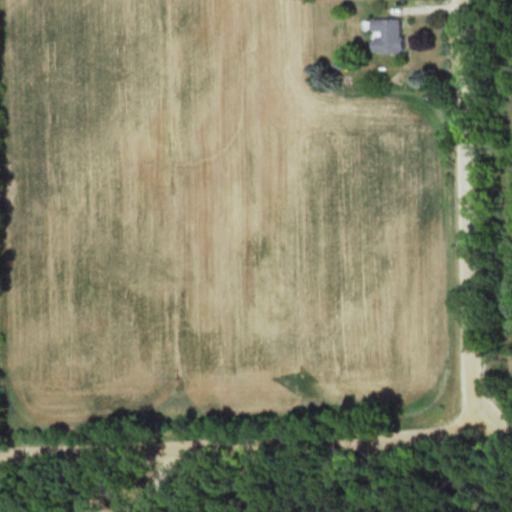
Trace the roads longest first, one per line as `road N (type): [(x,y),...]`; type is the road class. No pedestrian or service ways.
road 1 (residential): [(0,447),(511,427)]
road 2 (residential): [(479,429),(459,0)]
